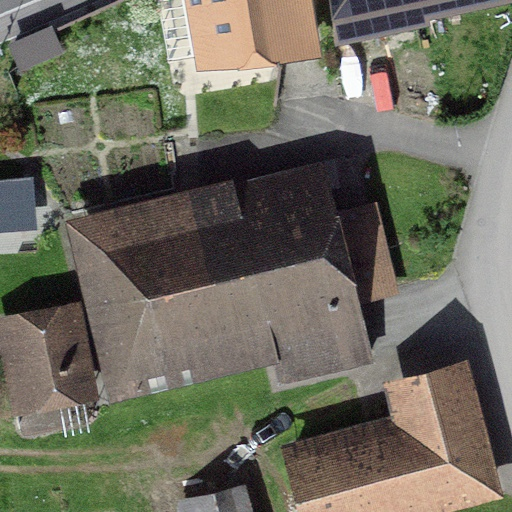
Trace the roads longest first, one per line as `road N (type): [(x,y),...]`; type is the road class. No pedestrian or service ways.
road 1 (unknown): [(0,16),(503,194)]
road 2 (unclassified): [(511,166),(497,234),(511,329)]
